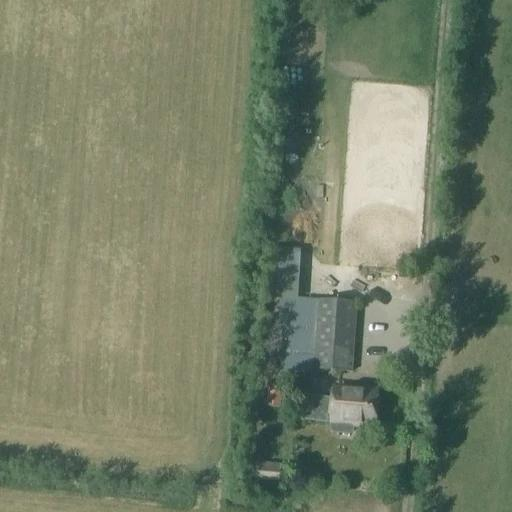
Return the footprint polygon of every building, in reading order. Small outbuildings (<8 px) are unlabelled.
[(265,297),(281,298),(283,249),(267,248),(265,297)] [(292,373),(315,371),(353,374),(359,306),(321,303),(297,300),(292,373)] [(281,387),(269,386),(268,402),(280,403),(281,387)] [(375,427),(378,396),(336,392),(334,405),(307,403),(307,399),(307,398),(305,422),(332,424),(332,431),(334,434),(350,436),(353,433),(354,425),(375,427)] [(280,466),(256,464),(255,480),(279,482),(280,466)]
